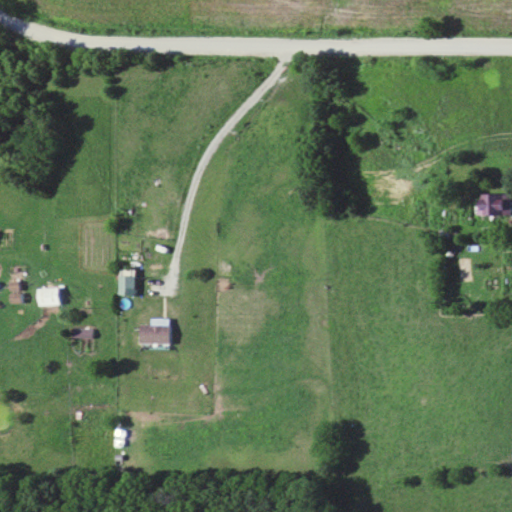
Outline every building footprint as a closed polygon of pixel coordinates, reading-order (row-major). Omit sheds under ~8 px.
[(511,215),(511,192),(482,193),(482,215),(511,215)] [(139,269),(123,269),(122,295),(138,296),(139,269)] [(20,282),(11,284),(16,303),(25,301),(20,282)] [(63,305),(63,288),(40,288),(40,305),(63,305)] [(175,343),(175,324),(144,324),(144,343),(175,343)]
